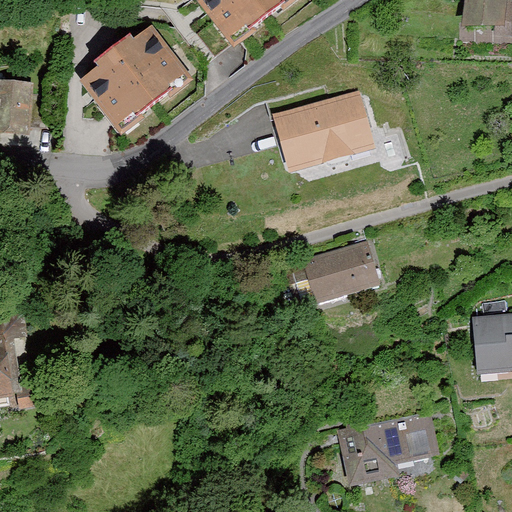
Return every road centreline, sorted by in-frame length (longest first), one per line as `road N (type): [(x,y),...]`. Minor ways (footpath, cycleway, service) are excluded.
road 1 (residential): [(63,167),(71,200),(97,227),(162,257),(216,266),(511,182)]
road 2 (unclassified): [(63,167),(106,169),(148,153),(354,0)]
